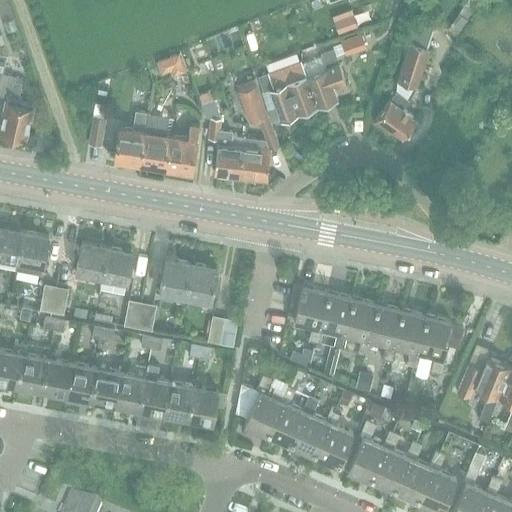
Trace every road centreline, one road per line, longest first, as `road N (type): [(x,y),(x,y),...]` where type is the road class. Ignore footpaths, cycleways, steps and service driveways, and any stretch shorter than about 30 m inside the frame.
road 1 (tertiary): [(266,221),(0,171)]
road 2 (residential): [(446,256),(436,225),(364,156),(340,153),(296,178),(266,221)]
road 3 (residential): [(23,425),(230,467)]
road 4 (tertiary): [(446,256),(266,221)]
road 5 (residential): [(230,467),(347,511)]
